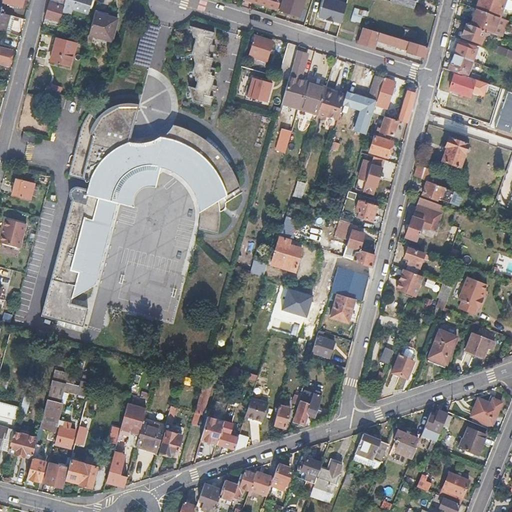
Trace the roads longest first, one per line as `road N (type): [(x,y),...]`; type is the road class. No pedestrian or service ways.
road 1 (residential): [(342,424),(429,76)]
road 2 (residential): [(429,76),(185,0)]
road 3 (residential): [(342,424),(194,476),(151,506)]
road 4 (residential): [(511,368),(342,424)]
road 5 (residential): [(0,151),(41,0)]
